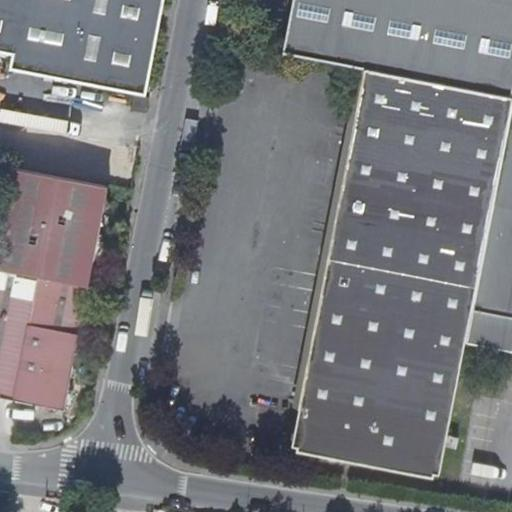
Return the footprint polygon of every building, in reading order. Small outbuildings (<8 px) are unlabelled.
[(0,0),(0,50),(16,54),(13,69),(149,96),(166,0),(0,0)] [(511,0),(287,0),(277,52),(361,68),(511,96),(511,0)] [(511,96),(361,68),(326,255),(481,284),(511,115),(511,96)] [(511,115),(481,284),(471,341),(511,347),(511,115)] [(111,185),(12,166),(0,227),(0,394),(66,408),(111,185)] [(446,474),(471,341),(481,284),(326,255),(291,443),(446,474)]
